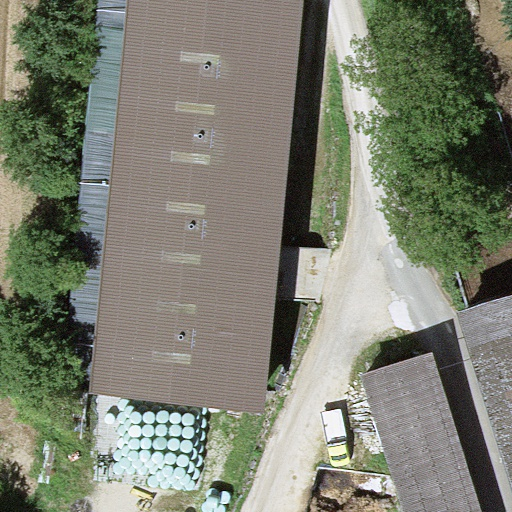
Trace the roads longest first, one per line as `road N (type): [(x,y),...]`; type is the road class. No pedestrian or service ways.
road 1 (track): [(338,0),(372,234),(273,511)]
road 2 (track): [(372,234),(438,306),(510,511)]
